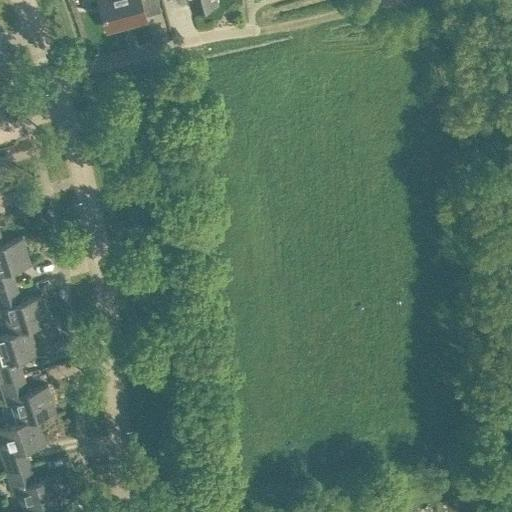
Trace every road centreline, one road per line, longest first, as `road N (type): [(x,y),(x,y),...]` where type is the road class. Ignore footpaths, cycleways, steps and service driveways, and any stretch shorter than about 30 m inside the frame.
road 1 (unclassified): [(121,511),(94,231),(54,79)]
road 2 (unclassified): [(54,79),(196,36),(251,30)]
road 3 (track): [(251,30),(395,0)]
